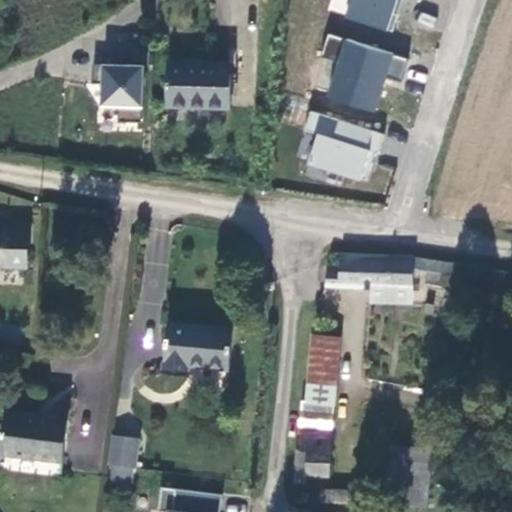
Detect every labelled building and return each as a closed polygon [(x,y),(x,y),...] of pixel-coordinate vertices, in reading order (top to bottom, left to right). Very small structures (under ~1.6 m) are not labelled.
[(351,0),(346,17),(393,32),(403,0),(351,0)] [(340,63),(329,96),(376,111),(386,77),(402,82),(410,59),(329,33),(321,57),(340,63)] [(232,63),(214,62),(170,60),(168,102),(230,106),(232,63)] [(143,66),(102,65),(101,107),(143,109),(143,66)] [(319,135),(310,162),(367,180),(376,153),(379,154),(385,135),(311,111),(305,130),(319,135)] [(303,132),(297,157),(307,160),(313,135),(303,132)] [(8,234),(0,232),(0,268),(2,268),(4,257),(10,257),(14,238),(7,236),(8,234)] [(409,272),(409,261),(338,255),(338,269),(327,269),(325,287),(368,290),(405,293),(409,293),(409,272)] [(409,272),(435,277),(445,278),(447,268),(409,261),(409,272)] [(402,308),(405,293),(368,290),(365,304),(402,308)] [(233,323),(171,317),(166,366),(188,368),(189,358),(230,363),(233,323)] [(335,403),(338,338),(312,336),(309,401),(335,403)] [(57,417),(7,415),(3,454),(63,461),(68,410),(58,408),(57,417)] [(329,434),(296,432),(295,453),(307,451),(307,472),(328,473),(329,434)] [(138,467),(142,437),(112,434),(108,464),(112,464),(135,467),(138,467)] [(384,475),(399,476),(409,477),(410,445),(385,444),(384,475)] [(132,486),(135,467),(112,464),(110,483),(132,486)] [(222,511),(225,494),(163,486),(160,511),(166,511),(222,511)] [(322,500),(346,504),(348,491),(324,487),(322,500)]
